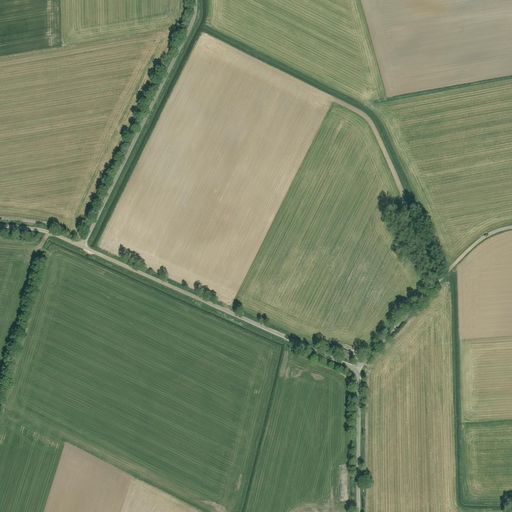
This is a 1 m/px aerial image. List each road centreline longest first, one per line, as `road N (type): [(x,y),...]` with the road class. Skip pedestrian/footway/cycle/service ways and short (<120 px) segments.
road 1 (unclassified): [(357,511),(356,373),(81,244)]
road 2 (unclassified): [(191,0),(188,26),(81,244)]
road 3 (track): [(356,373),(481,231),(511,225)]
